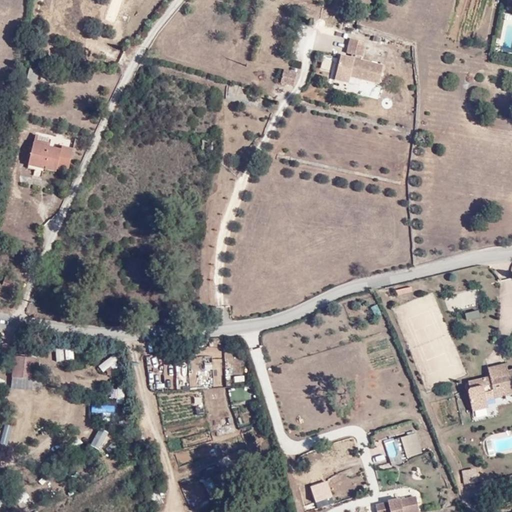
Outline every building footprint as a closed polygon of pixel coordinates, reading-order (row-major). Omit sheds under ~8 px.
[(366,41),(351,38),(348,52),(354,54),(353,57),(341,54),(335,76),(349,79),(350,75),(379,81),(384,64),(361,57),(366,41)] [(321,59),(320,69),(330,71),(331,60),(321,59)] [(285,81),(295,83),(298,72),(288,70),(285,81)] [(39,142),(34,162),(50,166),(50,169),(60,172),(61,169),(71,172),(77,150),(66,147),(65,150),(39,142)] [(6,281),(5,286),(0,285),(0,298),(19,304),(25,286),(6,281)] [(413,286),(396,290),(397,296),(414,291),(413,286)] [(373,316),(380,315),(378,305),(371,306),(373,316)] [(478,309),(467,312),(468,319),(479,317),(478,309)] [(55,348),(55,358),(70,359),(70,349),(55,348)] [(103,372),(118,360),(112,354),(98,366),(103,372)] [(13,376),(34,378),(36,358),(15,356),(13,376)] [(506,373),(506,370),(504,362),(486,367),(488,374),(489,377),(506,373)] [(489,377),(488,374),(469,380),(470,387),(466,388),(472,411),(489,406),(488,400),(511,393),(511,368),(506,370),(506,373),(489,377)] [(13,376),(12,386),(33,389),(34,378),(13,376)] [(115,403),(123,404),(124,387),(116,387),(115,403)] [(114,414),(115,405),(90,405),(90,413),(114,414)] [(0,438),(0,443),(7,446),(13,427),(4,424),(0,438)] [(101,451),(111,440),(99,430),(90,441),(101,451)] [(415,433),(400,438),(407,458),(422,453),(415,433)] [(398,438),(384,444),(391,462),(405,456),(398,438)] [(476,483),(474,471),(461,473),(463,485),(476,483)] [(331,491),(305,499),(308,511),(334,503),(331,491)] [(388,503),(376,505),(377,511),(417,511),(415,497),(400,500),(400,499),(388,502),(388,503)]
